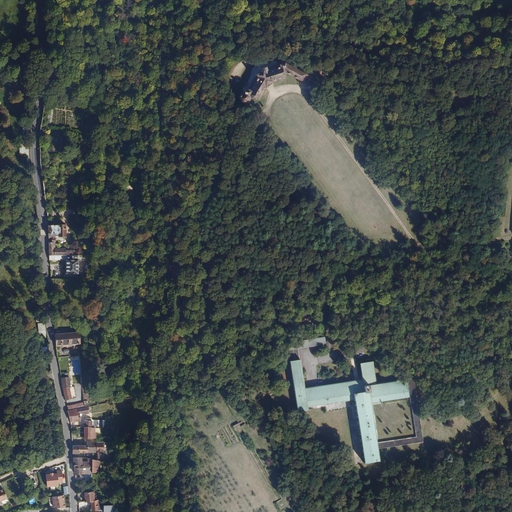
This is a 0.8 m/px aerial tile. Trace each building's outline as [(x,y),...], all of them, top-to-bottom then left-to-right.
[(286,63),(268,69),(267,68),(263,69),(263,71),(256,75),(257,76),(247,91),(246,91),(247,93),(244,93),(244,92),(242,93),(241,94),(240,95),(239,98),(240,100),(241,101),(242,102),(244,102),(246,102),(248,101),(249,99),(249,98),(252,96),(261,96),(263,90),(267,85),(267,86),(275,80),(274,79),(283,77),(285,78),(285,71),(307,82),(309,76),(286,63)] [(52,238),(55,238),(66,237),(66,225),(49,225),(49,238),(52,238)] [(66,256),(67,251),(67,249),(55,249),(55,238),(52,238),(52,243),(49,243),(50,256),(66,256)] [(74,260),(66,260),(66,274),(79,274),(79,260),(74,260)] [(80,333),(54,335),(55,346),(81,344),(80,333)] [(297,348),(325,345),(324,337),(296,340),(297,348)] [(304,366),(292,368),(298,416),(309,413),(310,409),(353,403),(361,463),(377,461),(370,409),(409,404),(406,385),(376,389),(374,366),(361,368),(362,384),(307,391),(304,366)] [(62,389),(63,389),(70,387),(71,388),(69,377),(61,378),(62,389)] [(72,399),(70,387),(63,389),(65,400),(72,399)] [(67,406),(68,411),(78,409),(85,407),(83,402),(67,406)] [(85,407),(78,409),(80,415),(90,414),(89,407),(85,407)] [(80,421),(80,415),(78,409),(68,411),(70,422),(80,421)] [(95,428),(85,427),(85,438),(95,438),(96,434),(95,434),(95,428)] [(414,430),(415,439),(394,441),(398,441),(398,444),(421,443),(420,430),(414,430)] [(104,459),(104,443),(88,443),(88,445),(72,445),(72,454),(80,454),(80,453),(97,453),(97,459),(104,459)] [(73,458),(74,473),(91,474),(91,473),(92,459),(87,459),(87,462),(81,462),(81,458),(73,458)] [(59,486),(58,484),(57,473),(54,474),(54,473),(50,473),(50,474),(46,474),(47,487),(59,486)] [(91,502),(91,511),(97,511),(102,511),(102,505),(102,504),(102,493),(84,494),(84,502),(91,502)] [(64,495),(53,497),(53,507),(65,507),(64,495)]
